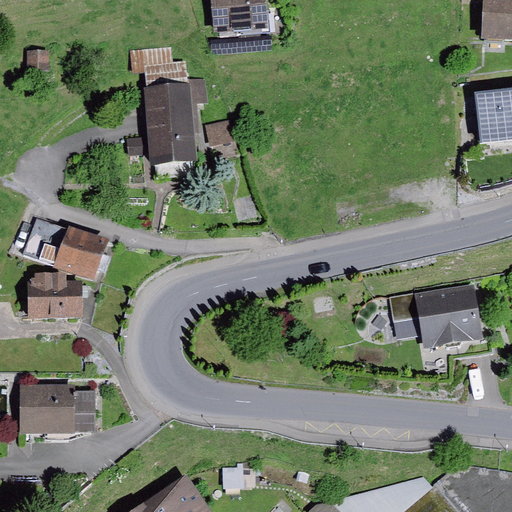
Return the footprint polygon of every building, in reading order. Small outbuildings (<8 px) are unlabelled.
[(210,0),(213,37),(267,33),(264,0),(210,0)] [(511,0),(482,0),(480,42),(511,43),(511,0)] [(146,75),(148,90),(187,86),(185,63),(173,64),(172,46),(129,50),(131,76),(146,75)] [(212,49),(213,55),(271,51),(271,46),(212,49)] [(49,71),(49,53),(28,52),(27,70),(49,71)] [(148,90),(144,90),(147,129),(195,124),(191,86),(187,86),(148,90)] [(511,91),(476,95),(481,146),(511,142),(511,91)] [(231,122),(205,127),(210,149),(235,143),(231,122)] [(195,124),(147,129),(151,167),(156,166),(157,179),(194,176),(193,164),(199,163),(195,124)] [(141,139),(127,140),(128,158),(143,157),(141,139)] [(67,231),(36,220),(24,254),(55,265),(53,270),(95,284),(109,241),(68,227),(67,231)] [(31,284),(28,284),(28,320),(82,321),(82,283),(65,282),(66,276),(35,276),(35,279),(31,279),(31,284)] [(474,285),(389,298),(393,324),(419,320),(423,349),(482,340),(474,285)] [(76,387),(20,386),(20,435),(75,436),(75,434),(95,434),(96,392),(76,392),(76,387)] [(237,469),(224,470),(224,491),(244,490),(244,464),(237,464),(237,469)] [(423,477),(329,502),(337,511),(511,511),(511,472),(458,464),(434,488),(423,477)] [(209,511),(187,477),(134,511),(209,511)] [(310,511),(337,511),(329,502),(318,504),(310,511)]
